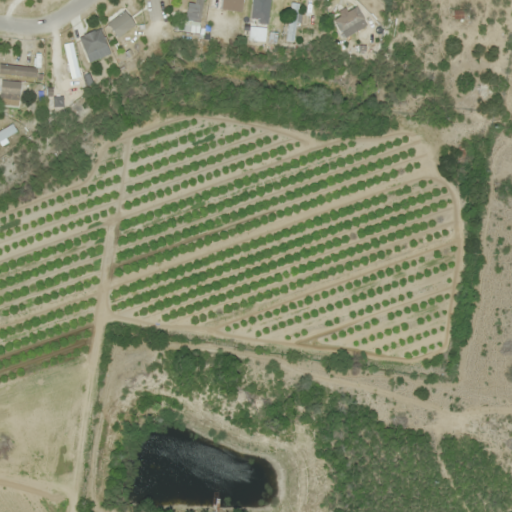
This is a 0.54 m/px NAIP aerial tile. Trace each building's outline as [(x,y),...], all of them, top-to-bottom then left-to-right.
[(107,24),(117,37),(133,25),(123,12),(107,24)] [(82,85),(71,43),(63,45),(73,87),(82,85)] [(37,68),(0,63),(0,73),(36,78),(37,68)] [(20,82),(0,80),(0,103),(19,105),(20,82)] [(0,120),(0,130),(12,123),(7,115),(0,120)]
